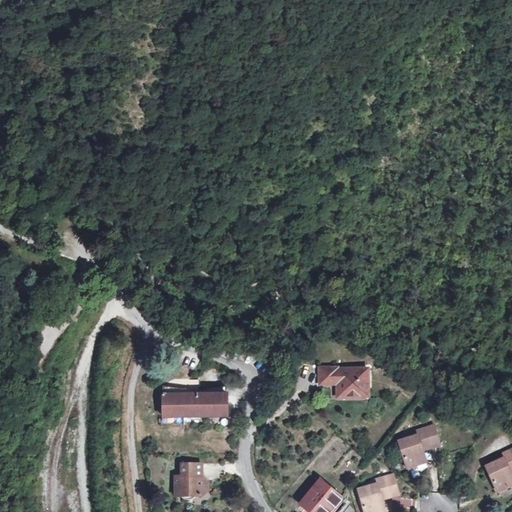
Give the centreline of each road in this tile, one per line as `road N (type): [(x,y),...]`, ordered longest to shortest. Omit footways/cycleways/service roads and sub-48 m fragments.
road 1 (residential): [(267,511),(240,453),(247,379),(232,362),(152,335)]
road 2 (track): [(86,511),(80,369),(118,298)]
road 3 (track): [(138,511),(127,407),(152,335)]
road 4 (track): [(78,390),(55,426),(50,511)]
